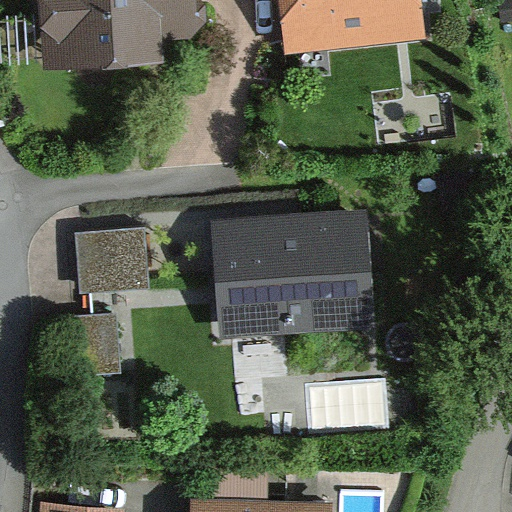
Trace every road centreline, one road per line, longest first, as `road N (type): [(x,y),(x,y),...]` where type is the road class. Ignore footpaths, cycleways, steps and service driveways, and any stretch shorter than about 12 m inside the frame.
road 1 (residential): [(1,511),(9,328),(0,206)]
road 2 (residential): [(472,511),(511,353)]
